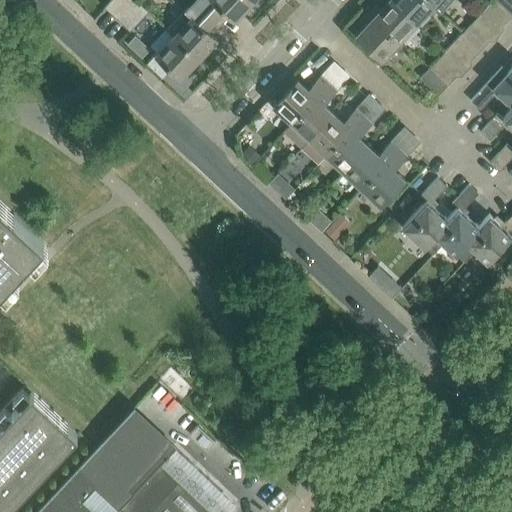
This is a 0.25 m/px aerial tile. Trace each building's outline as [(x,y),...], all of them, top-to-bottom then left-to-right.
[(117,17),(132,0),(109,0),(104,6),(117,17)] [(130,29),(149,9),(141,1),(139,0),(132,0),(117,17),(130,29)] [(153,0),(142,0),(141,1),(149,9),(151,11),(157,4),(153,0)] [(207,28),(216,19),(195,0),(192,0),(168,27),(174,33),(173,33),(200,58),(200,57),(199,56),(214,39),(216,41),(218,38),(207,28)] [(253,1),(252,0),(195,0),(216,19),(224,10),(235,20),(237,18),(235,17),(251,0),(253,1)] [(416,22),(391,0),(387,0),(380,7),(376,3),(368,12),(399,40),(416,22)] [(437,10),(426,0),(391,0),(416,22),(426,12),(429,14),(437,10)] [(426,0),(437,10),(440,12),(451,0),(426,0)] [(511,15),(511,13),(497,0),(491,0),(486,6),(504,24),(511,15)] [(511,0),(497,0),(511,13),(511,0)] [(399,40),(368,12),(360,20),(365,24),(356,34),(382,59),(399,40)] [(488,40),(470,23),(461,33),(479,50),(488,40)] [(155,53),(147,61),(163,76),(171,68),(181,77),(182,76),(181,75),(197,58),(199,59),(200,58),(173,33),(155,52),(155,53)] [(463,67),(479,50),(461,33),(445,50),(463,67)] [(463,67),(445,50),(429,68),(447,85),(463,67)] [(511,65),(508,70),(502,65),(471,99),(481,108),(497,90),(511,104),(511,65)] [(447,85),(429,68),(420,77),(438,94),(447,85)] [(291,121),(328,81),(320,74),(307,87),(297,78),(273,104),(291,121)] [(309,138),(333,111),(324,103),(337,89),(328,81),(291,121),(283,130),(301,147),(309,138)] [(309,138),(301,147),(318,163),(326,154),(364,114),(355,107),(343,120),(333,111),(309,138)] [(511,108),(504,117),(498,112),(481,130),(490,139),(507,121),(511,125),(511,108)] [(344,170),(368,144),(359,136),(372,122),(364,114),(326,154),(344,170)] [(361,187),(399,147),(391,139),(378,153),(368,144),(344,170),(361,187)] [(511,146),(507,142),(490,160),(500,169),(511,156),(511,146)] [(248,144),(240,152),(250,161),(258,153),(248,144)] [(395,168),(407,155),(399,147),(361,187),(380,204),(404,177),(395,168)] [(448,218),(447,217),(431,202),(448,184),(438,175),(421,194),(426,199),(402,225),(433,253),(444,242),(444,241),(435,232),(448,218)] [(288,180),(279,190),(286,197),(295,187),(288,180)] [(480,225),(479,225),(462,209),(479,191),(469,183),(452,201),(458,206),(447,217),(448,218),(435,232),(444,241),(444,242),(464,261),(475,249),(466,240),(480,225)] [(0,286),(44,240),(0,198),(0,286)] [(496,268),(511,250),(511,213),(502,224),(490,213),(479,225),(480,225),(466,240),(475,249),(496,268)] [(332,222),(325,229),(335,238),(341,230),(332,222)] [(392,278),(382,288),(392,297),(401,287),(392,278)] [(0,506),(62,440),(67,445),(77,434),(32,391),(0,424),(0,506)] [(159,464),(176,447),(133,407),(32,511),(69,511),(97,484),(120,505),(159,464)] [(207,444),(215,435),(199,420),(191,428),(207,444)] [(225,511),(234,502),(176,447),(159,464),(209,511),(225,511)] [(69,511),(209,511),(159,464),(120,505),(97,484),(69,511)]
